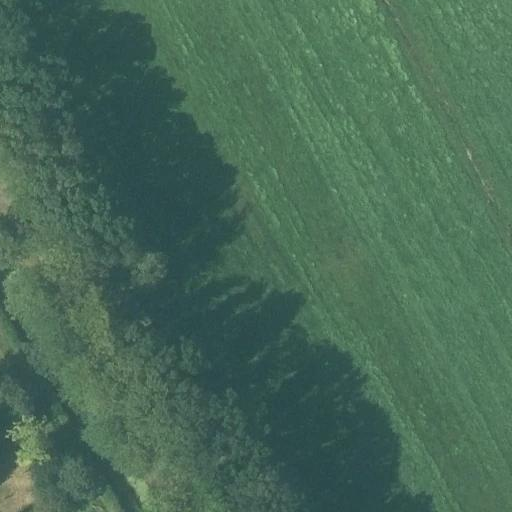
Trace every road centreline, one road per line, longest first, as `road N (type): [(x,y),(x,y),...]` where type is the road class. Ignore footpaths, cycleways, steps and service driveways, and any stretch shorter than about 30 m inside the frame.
road 1 (unclassified): [(254,511),(0,79)]
road 2 (track): [(194,511),(0,184)]
